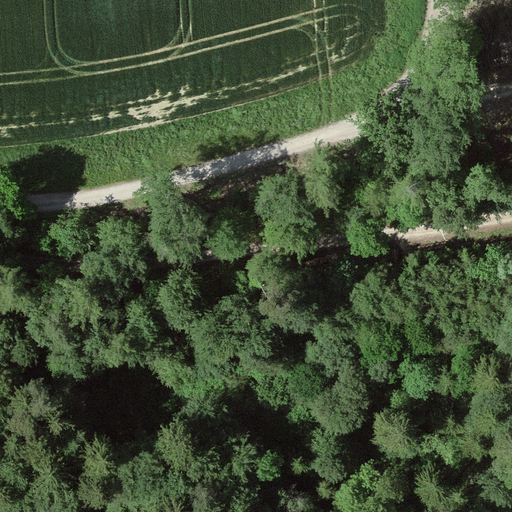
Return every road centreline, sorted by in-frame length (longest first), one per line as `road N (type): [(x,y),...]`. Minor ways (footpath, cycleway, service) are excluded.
road 1 (track): [(511,92),(99,197),(0,206)]
road 2 (track): [(511,210),(148,267),(0,258)]
road 3 (track): [(432,0),(429,35),(375,122)]
